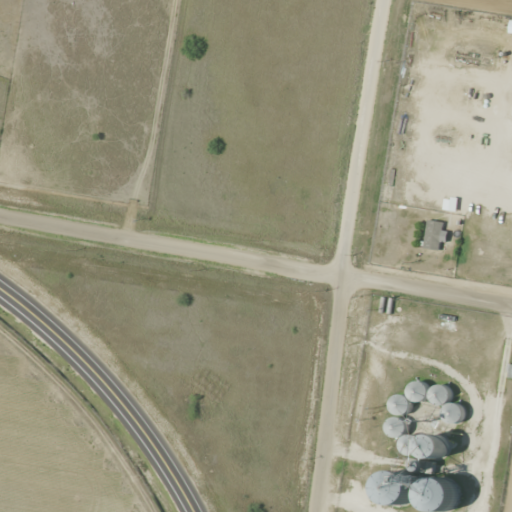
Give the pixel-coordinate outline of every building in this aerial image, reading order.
[(475,318),(441,312),(439,320),(474,325),(475,318)] [(453,398),(442,384),(431,393),(421,380),(408,390),(420,405),(431,396),(441,408),(453,398)] [(410,412),(430,437),(419,446),(432,464),(450,450),(433,429),(437,425),(420,404),(415,408),(403,393),(390,403),(402,418),(410,412)] [(449,407),(449,414),(458,413),(457,406),(449,407)] [(396,439),(408,431),(399,418),(387,426),(396,439)] [(408,506),(408,476),(384,476),(384,506),(408,506)] [(431,511),(445,511),(455,492),(437,484),(426,509),(431,511)]
